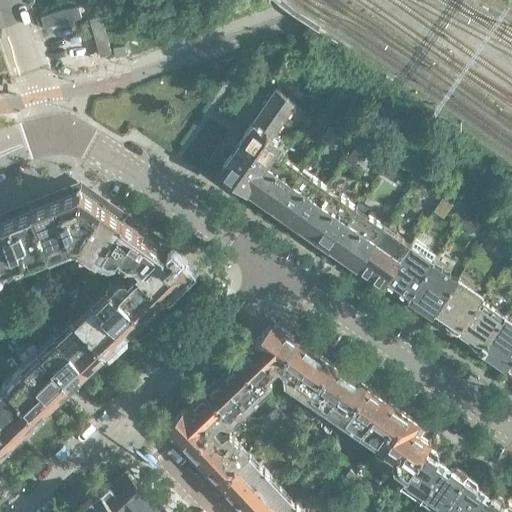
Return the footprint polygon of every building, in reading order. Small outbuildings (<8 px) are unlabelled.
[(272,134),(272,133),(294,101),(276,88),(253,121),(272,134)] [(245,186),(272,147),(273,147),(279,138),(272,133),(272,134),(253,121),(220,169),(245,186)] [(273,205),(300,166),(273,147),(272,147),(245,186),(248,187),(246,189),(256,196),(258,194),(273,205)] [(301,224),(328,185),(300,166),(273,205),(276,207),(274,209),(284,216),(286,214),(301,224)] [(329,244),(356,204),(328,185),(301,224),(304,226),(302,228),(312,235),(314,233),(329,244)] [(439,198),(423,187),(417,196),(432,207),(439,198)] [(75,237),(99,202),(80,189),(78,188),(51,199),(67,236),(67,241),(76,242),(75,237)] [(67,236),(51,199),(34,206),(51,248),(67,241),(67,236)] [(95,251),(120,216),(99,202),(75,237),(76,242),(93,254),(95,251)] [(357,263),(381,230),(385,224),(356,204),(329,244),(332,245),(330,247),(340,254),(342,252),(357,263)] [(51,248),(34,206),(11,216),(28,257),(32,265),(54,256),(51,248)] [(28,257),(11,216),(0,220),(0,257),(4,262),(6,264),(12,258),(16,262),(28,257)] [(161,244),(120,216),(95,251),(105,258),(113,256),(115,253),(123,259),(130,259),(138,264),(139,265),(161,244)] [(382,280),(405,246),(381,230),(357,263),(382,280)] [(189,270),(180,258),(177,260),(174,255),(175,255),(176,254),(176,253),(177,252),(177,251),(176,250),(175,249),(175,248),(174,248),(172,248),(171,248),(171,249),(170,250),(161,244),(139,265),(138,264),(134,268),(161,296),(174,284),(189,270)] [(407,297),(430,263),(405,246),(382,280),(407,297)] [(432,314),(455,280),(430,263),(407,297),(409,298),(409,302),(416,307),(419,305),(432,314)] [(161,296),(134,268),(125,276),(123,274),(120,274),(108,285),(139,317),(161,296)] [(456,331),(479,298),(480,297),(455,280),(432,314),(456,331)] [(139,317),(108,285),(91,301),(121,334),(139,317)] [(24,302),(28,298),(19,289),(8,300),(16,309),(18,307),(24,302)] [(37,305),(29,297),(28,298),(24,302),(32,310),(37,305)] [(481,349),(504,315),(479,298),(456,331),(456,332),(481,349)] [(121,334),(91,301),(73,318),(104,351),(121,334)] [(32,310),(24,302),(18,307),(26,316),(32,310)] [(507,365),(511,357),(511,320),(504,315),(481,349),(483,350),(482,350),(482,353),(489,358),(492,357),(506,366),(507,365)] [(104,351),(73,318),(72,317),(54,334),(86,367),(104,351)] [(277,365),(296,337),(273,321),(252,342),(252,343),(235,360),(261,387),(271,377),(268,374),(277,365)] [(86,367),(54,334),(37,351),(69,384),(70,383),(73,383),(78,378),(77,376),(86,367)] [(310,392),(331,361),(296,337),(277,365),(281,368),(283,378),(298,389),(300,385),(310,392)] [(69,384),(37,351),(20,367),(52,401),(61,392),(63,392),(68,388),(68,385),(69,384)] [(252,395),(261,387),(235,360),(205,388),(231,415),(240,407),(242,410),(255,398),(252,395)] [(345,416),(366,385),(331,361),(310,392),(320,399),(318,403),(332,413),(335,409),(345,416)] [(52,401),(20,367),(5,382),(37,415),(38,414),(40,414),(45,409),(45,407),(52,401)] [(37,415),(5,382),(0,385),(0,411),(19,432),(28,423),(31,423),(35,419),(35,416),(37,415)] [(380,440),(401,410),(366,385),(345,416),(355,423),(353,427),(367,437),(370,433),(380,440)] [(225,420),(231,415),(205,388),(188,404),(188,403),(166,424),(189,448),(213,425),(214,425),(220,419),(225,420)] [(286,414),(276,405),(271,410),(281,419),(286,414)] [(281,419),(271,410),(267,414),(272,418),(276,422),(278,423),(281,419)] [(430,442),(429,441),(413,430),(418,422),(401,410),(380,440),(390,448),(388,450),(394,455),(392,458),(393,462),(408,473),(424,450),(430,442)] [(19,432),(0,411),(0,446),(2,448),(3,447),(5,447),(10,443),(10,440),(19,432)] [(264,426),(272,418),(267,414),(259,421),(264,426)] [(285,429),(293,420),(286,414),(281,419),(278,423),(285,429)] [(268,430),(276,422),(272,418),(264,426),(268,430)] [(292,435),(300,426),(293,420),(285,429),(292,435)] [(246,453),(237,444),(240,441),(229,430),(227,430),(222,434),(214,425),(213,425),(189,448),(219,479),(246,453)] [(325,461),(331,453),(323,447),(317,456),(325,461)] [(422,496),(444,464),(438,460),(437,454),(437,453),(430,449),(425,450),(424,450),(408,473),(402,483),(422,496)] [(251,511),(278,486),(268,476),(271,474),(259,461),(256,463),(246,453),(219,479),(249,511),(251,511)] [(442,510),(467,474),(457,467),(457,468),(451,469),(444,464),(422,496),(442,510)] [(349,483),(356,473),(349,467),(342,477),(349,483)] [(167,511),(127,470),(111,485),(110,483),(100,492),(102,494),(96,500),(91,495),(73,511),(167,511)] [(359,491),(366,482),(356,473),(349,483),(359,491)] [(444,511),(469,511),(484,492),(477,487),(476,481),(467,474),(442,510),(444,511)] [(302,511),(300,510),(303,507),(290,494),(288,497),(278,486),(251,511),(302,511)] [(498,511),(504,505),(502,499),(503,499),(497,495),(496,495),(490,496),(484,492),(469,511),(498,511)] [(511,511),(511,505),(508,503),(504,505),(498,511),(511,511)]
